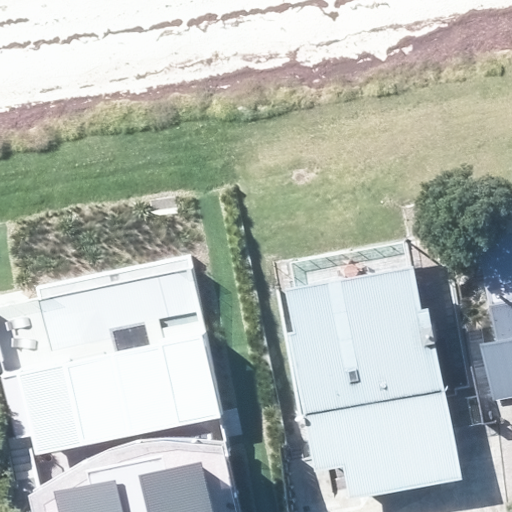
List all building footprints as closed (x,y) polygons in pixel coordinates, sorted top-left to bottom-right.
[(46,222),(0,231),(0,301),(59,290),(46,222)] [(473,342),(485,402),(511,396),(511,229),(471,238),(491,338),(473,342)] [(460,424),(455,387),(445,307),(438,306),(432,268),(304,285),(310,331),(303,331),(315,415),(323,469),(354,465),(358,494),(469,479),(460,424)] [(17,377),(38,459),(226,413),(206,331),(17,377)] [(252,511),(240,443),(214,439),(188,438),(161,441),(137,445),(111,453),(88,463),(65,476),(44,492),(48,511),(252,511)]
